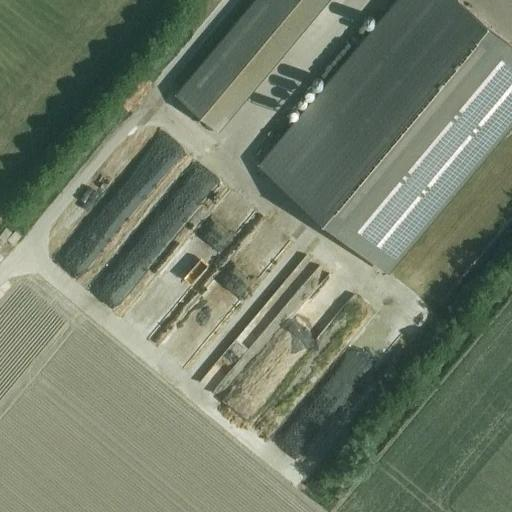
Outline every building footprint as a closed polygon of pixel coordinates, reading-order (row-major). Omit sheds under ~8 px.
[(191,106),(218,128),(325,0),(255,0),(177,94),(191,106)] [(511,121),(511,44),(459,0),(397,0),(260,164),(387,271),(511,121)] [(154,59),(138,89),(152,96),(168,67),(154,59)] [(134,277),(213,193),(197,178),(118,262),(134,277)] [(230,200),(246,218),(263,204),(247,185),(230,200)] [(66,244),(92,264),(123,223),(97,203),(66,244)] [(229,229),(241,217),(226,203),(215,215),(229,229)] [(216,362),(225,373),(240,359),(230,349),(216,362)]
